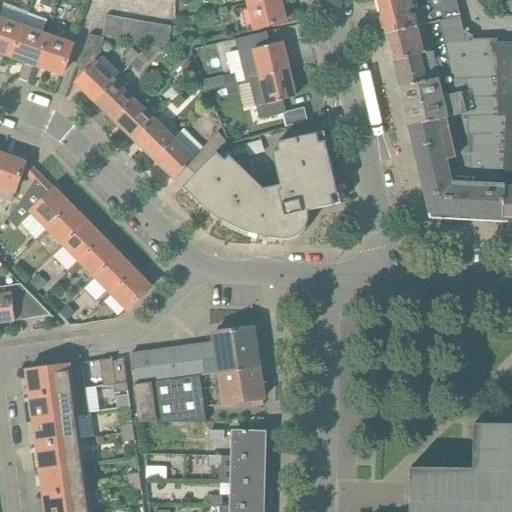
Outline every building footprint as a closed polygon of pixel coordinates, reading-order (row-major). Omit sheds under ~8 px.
[(280,0),(261,0),(249,3),(256,31),(286,23),(280,0)] [(460,18),(457,3),(455,0),(377,0),(383,21),(386,34),(424,25),(460,18)] [(103,38),(113,39),(117,18),(106,16),(103,38)] [(113,39),(124,41),(128,20),(117,18),(113,39)] [(498,43),(498,40),(473,41),(473,37),(463,31),(460,18),(424,25),(431,54),(438,81),(441,96),(447,119),(452,140),(456,159),(448,161),(449,167),(453,166),(456,179),(429,214),(503,218),(505,187),(505,185),(504,185),(508,115),(500,107),(498,43)] [(0,52),(13,58),(24,29),(0,20),(0,52)] [(124,41),(135,43),(139,22),(128,20),(124,41)] [(135,43),(146,45),(150,24),(139,22),(135,43)] [(150,46),(157,47),(161,26),(150,24),(146,45),(150,46)] [(393,63),(431,54),(424,25),(386,34),(393,63)] [(163,48),(168,49),(171,28),(161,26),(157,47),(163,48)] [(13,58),(38,66),(48,37),(24,29),(13,58)] [(95,103),(116,81),(96,62),(100,58),(104,39),(89,35),(77,67),(84,74),(75,83),(95,103)] [(48,37),(38,66),(62,75),(73,46),(48,37)] [(259,78),(289,71),(282,43),(265,47),(265,48),(253,51),(259,78)] [(511,218),(511,43),(498,43),(500,107),(508,115),(504,185),(505,185),(505,187),(503,218),(511,218)] [(131,65),(139,73),(163,48),(157,47),(150,46),(140,56),(131,65)] [(124,58),(131,65),(140,56),(133,50),(124,58)] [(400,91),(438,81),(431,54),(393,63),(400,91)] [(256,107),(259,120),(286,114),(283,101),(295,98),(289,71),(259,78),(250,81),(253,97),(263,95),(265,105),(256,107)] [(225,87),(237,84),(235,74),(223,77),(225,87)] [(115,122),(135,102),(131,98),(132,97),(116,81),(95,103),(115,122)] [(403,105),(441,96),(438,81),(400,91),(403,105)] [(228,97),(240,94),(237,84),(225,87),(228,97)] [(163,97),(171,104),(179,95),(172,88),(163,97)] [(171,104),(178,111),(186,102),(179,95),(171,104)] [(408,128),(447,119),(441,96),(403,105),(408,128)] [(115,122),(134,141),(154,121),(135,102),(115,122)] [(413,149),(452,140),(447,119),(408,128),(413,149)] [(134,141),(154,161),(174,140),(154,121),(134,141)] [(341,204),(324,133),(278,143),(289,192),(263,198),(235,172),(216,153),(194,176),(182,188),(201,207),(212,216),(223,223),(227,226),(236,230),(252,236),(262,238),(269,240),(284,241),(285,225),(297,222),(295,215),(341,204)] [(187,168),(194,176),(216,153),(207,144),(193,159),(174,140),(154,161),(175,181),(187,168)] [(448,161),(456,159),(452,140),(413,149),(418,168),(448,161)] [(0,189),(16,195),(24,175),(27,165),(3,156),(0,164),(0,189)] [(418,168),(429,214),(456,179),(453,166),(449,167),(448,161),(418,168)] [(48,230),(71,207),(30,166),(27,165),(24,175),(26,176),(45,196),(30,212),(48,230)] [(48,230),(64,246),(87,223),(71,207),(48,230)] [(64,246),(80,262),(103,240),(87,223),(64,246)] [(80,262),(96,278),(119,256),(103,240),(80,262)] [(96,278),(112,295),(135,272),(119,256),(96,278)] [(112,295),(128,311),(150,288),(135,272),(112,295)] [(0,288),(0,324),(51,317),(53,319),(54,319),(28,292),(1,295),(0,288)] [(220,374),(260,369),(254,329),(214,335),(215,344),(130,356),(134,386),(199,377),(220,374)] [(103,387),(114,386),(114,384),(127,383),(123,361),(118,361),(118,362),(113,362),(112,360),(99,361),(103,387)] [(29,397),(85,389),(81,364),(26,371),(29,397)] [(224,406),(263,400),(264,400),(260,369),(220,374),(224,406)] [(134,386),(139,423),(206,424),(199,377),(134,386)] [(114,386),(115,394),(128,392),(127,383),(114,384),(114,386)] [(33,423),(77,417),(89,415),(85,389),(29,397),(33,423)] [(128,395),(115,397),(117,410),(130,408),(128,395)] [(36,447),(80,441),(77,417),(33,423),(36,447)] [(121,435),(134,433),(132,425),(120,427),(121,435)] [(511,511),(511,425),(474,425),(473,470),(410,469),(409,511),(511,511)] [(210,441),(224,442),(224,432),(211,431),(210,441)] [(233,457),(264,458),(264,433),(234,432),(233,457)] [(122,444),(135,442),(134,433),(121,435),(122,444)] [(40,471),(83,465),(80,441),(36,447),(40,471)] [(210,466),(223,467),(224,457),(210,456),(210,466)] [(233,482),(263,483),(264,458),(233,457),(233,482)] [(43,495),(87,489),(83,465),(40,471),(43,495)] [(128,484),(140,483),(139,474),(127,476),(128,484)] [(232,508),(263,508),(263,483),(233,482),(232,508)] [(129,493),(141,491),(140,483),(128,484),(129,493)] [(45,511),(95,511),(93,489),(87,489),(43,495),(45,511)] [(220,507),(222,507),(223,498),(209,497),(209,507),(220,507)]
